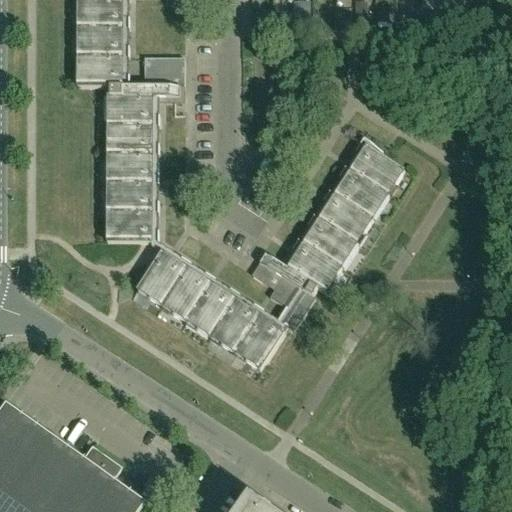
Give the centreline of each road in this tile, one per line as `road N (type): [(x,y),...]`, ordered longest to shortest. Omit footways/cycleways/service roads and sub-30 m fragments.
road 1 (residential): [(331,511),(0,311)]
road 2 (residential): [(249,227),(207,174),(205,0)]
